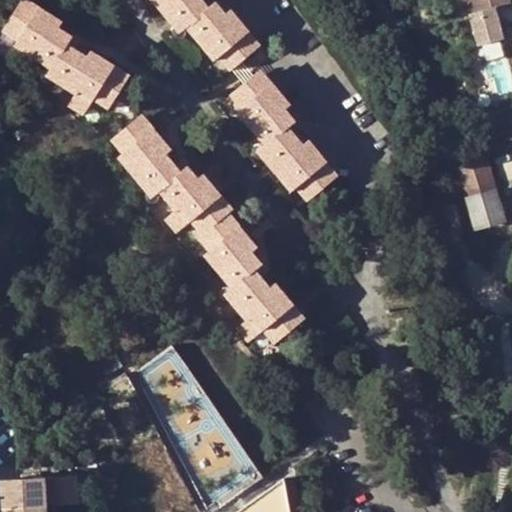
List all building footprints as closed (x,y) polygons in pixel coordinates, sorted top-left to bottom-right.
[(63,22),(27,0),(23,0),(21,4),(59,28),(63,22)] [(219,56),(230,69),(254,49),(226,14),(216,3),(209,9),(201,0),(153,0),(155,3),(159,0),(160,0),(179,22),(183,19),(190,20),(210,46),(206,50),(214,60),(219,56)] [(160,0),(159,0),(155,3),(180,32),(187,27),(206,50),(210,46),(190,20),(183,19),(179,22),(160,0)] [(470,0),(474,13),(471,14),(479,42),(503,35),(495,6),(511,2),(510,0),(470,0)] [(55,63),(67,44),(72,36),(59,28),(21,4),(3,31),(19,40),(16,46),(27,53),(30,47),(55,63)] [(226,14),(254,49),(259,45),(257,43),(231,10),(226,14)] [(52,69),(48,76),(77,94),(80,89),(57,76),(59,74),(56,72),(67,56),(69,57),(74,49),(67,44),(55,63),(30,47),(27,53),(52,69)] [(109,108),(125,81),(87,57),(74,49),(69,57),(67,56),(56,72),(59,74),(57,76),(80,89),(77,94),(70,105),(83,114),(93,98),(109,108)] [(87,57),(125,81),(129,75),(91,51),(87,57)] [(289,105),(261,70),(256,74),(285,109),(289,105)] [(462,73),(448,75),(451,94),(465,91),(462,73)] [(269,153),(289,177),(283,181),(290,190),(296,185),(308,200),(331,180),(302,145),(288,127),(295,122),(285,109),(256,74),(231,94),(243,108),(238,112),(247,122),(252,118),(274,146),(273,151),(269,153)] [(511,107),(493,110),(495,125),(511,122),(511,107)] [(172,149),(142,115),(136,120),(166,154),(172,149)] [(266,145),(259,151),(268,163),(273,168),(283,181),(289,177),(269,153),(273,151),(274,146),(252,118),(247,122),(266,145)] [(166,154),(136,120),(113,139),(124,153),(120,157),(128,167),(133,163),(152,186),(153,185),(155,186),(170,174),(168,172),(176,167),(166,154)] [(472,156),(486,153),(482,138),(468,143),(472,156)] [(302,145),(331,180),(337,176),(308,141),(302,145)] [(472,156),(457,160),(468,198),(466,198),(474,227),(504,219),(502,210),(497,190),(486,153),(472,156)] [(152,196),(159,192),(176,210),(181,207),(164,187),(181,172),(176,167),(168,172),(170,174),(155,186),(153,185),(152,186),(133,163),(128,167),(152,196)] [(238,282),(255,269),(261,264),(251,252),(222,217),(227,213),(198,178),(188,167),(181,172),(164,187),(181,207),(176,210),(167,219),(177,231),(191,219),(203,233),(199,238),(210,251),(205,255),(213,264),(219,260),(238,282)] [(232,209),(204,174),(198,178),(227,213),(228,212),(232,209)] [(506,209),(501,188),(497,190),(502,210),(506,209)] [(222,217),(251,252),(257,247),(228,212),(227,213),(222,217)] [(233,288),(226,293),(228,296),(248,320),(252,316),(235,295),(238,293),(237,292),(251,280),(252,281),(260,275),(258,272),(255,269),(238,282),(219,260),(213,264),(233,288)] [(398,265),(388,265),(388,279),(398,279),(398,265)] [(264,328),(274,341),(299,321),(270,287),(260,275),(252,281),(251,280),(237,292),(238,293),(235,295),(252,316),(248,320),(238,328),(248,341),(264,328)] [(270,287),(299,321),(304,316),(276,282),(270,287)] [(55,455),(59,464),(70,461),(67,451),(55,455)] [(94,468),(90,456),(71,462),(75,476),(76,476),(94,468)] [(75,476),(71,462),(70,461),(59,464),(56,465),(59,476),(45,477),(1,480),(2,492),(3,509),(46,506),(46,503),(62,502),(78,501),(76,476),(75,476)] [(270,511),(291,511),(284,476),(266,489),(270,511)] [(270,511),(266,489),(234,511),(270,511)]
